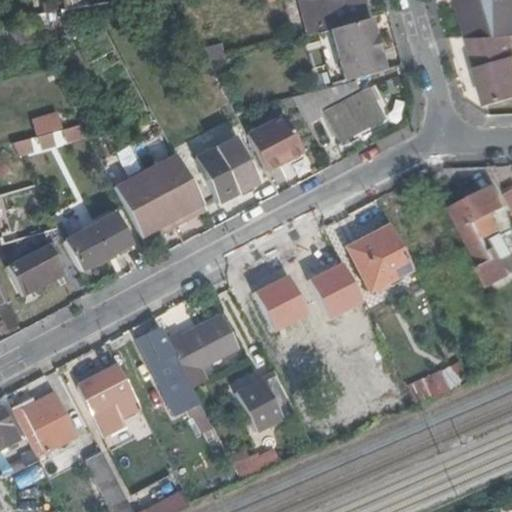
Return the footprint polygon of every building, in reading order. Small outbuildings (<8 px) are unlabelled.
[(73,0),(60,0),(62,10),(75,8),(73,0)] [(297,0),(283,0),(282,0),(287,20),(302,16),(297,0)] [(318,31),(310,0),(298,0),(306,33),(318,31)] [(326,0),(310,0),(318,31),(333,27),(326,0)] [(360,0),(326,0),(333,27),(365,19),(360,0)] [(511,0),(455,0),(467,39),(510,36),(511,35),(511,0)] [(365,19),(328,30),(343,82),(382,72),(368,18),(365,19)] [(511,42),(510,36),(467,39),(475,68),(477,68),(482,84),(480,85),(486,107),(511,99),(511,42)] [(343,83),(292,97),(306,123),(319,116),(316,110),(348,93),(343,83)] [(379,117),(365,90),(322,112),(337,140),(379,117)] [(245,135),(264,172),(300,153),(281,116),(245,135)] [(86,136),(80,124),(48,133),(54,145),(86,136)] [(54,145),(48,133),(38,136),(43,148),(54,145)] [(38,136),(11,143),(17,154),(43,148),(38,136)] [(255,183),(232,138),(192,160),(216,204),(255,183)] [(176,156),(145,172),(173,228),(186,221),(183,214),(202,205),(176,156)] [(173,228),(145,172),(113,189),(138,238),(156,229),(159,235),(173,228)] [(480,246),(485,244),(474,221),(502,206),(492,186),(450,209),(480,265),(484,263),(481,257),(485,254),(480,246)] [(511,211),(511,190),(503,195),(511,211)] [(115,216),(62,243),(78,273),(116,253),(118,258),(132,251),(115,216)] [(409,269),(388,228),(346,251),(367,291),(409,269)] [(493,258),(485,244),(480,246),(485,254),(481,257),(484,263),(493,258)] [(61,275),(46,245),(4,268),(19,298),(61,275)] [(219,321),(169,347),(184,377),(235,351),(219,321)] [(198,403),(195,397),(194,398),(158,329),(135,341),(173,415),(198,403)] [(459,363),(408,384),(417,404),(468,383),(459,363)] [(139,409),(117,366),(84,383),(88,392),(81,396),(91,416),(112,405),(119,419),(139,409)] [(252,435),(293,413),(273,375),(231,396),(252,435)] [(74,435),(54,397),(22,413),(43,452),(74,435)] [(4,410),(0,412),(0,450),(20,440),(4,410)] [(351,434),(360,430),(350,412),(342,416),(351,434)] [(272,448),(232,465),(239,482),(280,466),(272,448)] [(110,511),(131,511),(100,452),(84,462),(110,511)] [(135,463),(130,481),(148,486),(153,467),(135,463)] [(40,466),(13,476),(17,488),(44,479),(40,466)] [(186,508),(190,506),(184,493),(183,491),(178,494),(186,508)] [(179,511),(186,508),(178,494),(143,511),(179,511)]
